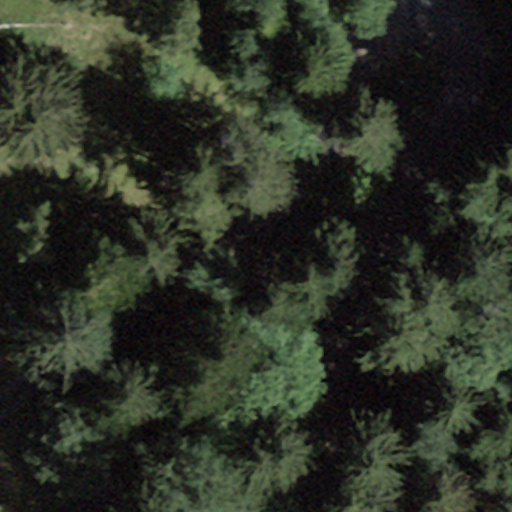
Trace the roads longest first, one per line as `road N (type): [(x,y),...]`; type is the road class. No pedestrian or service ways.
road 1 (track): [(384,0),(382,53),(361,113),(336,150),(234,246),(124,317),(0,417)]
road 2 (track): [(287,511),(335,358),(469,80),(478,23),(472,0)]
